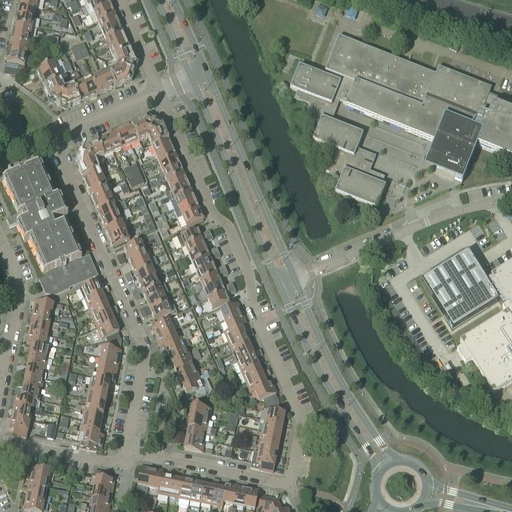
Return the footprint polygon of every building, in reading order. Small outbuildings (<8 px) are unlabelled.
[(36,11),(38,1),(33,0),(18,0),(17,7),(36,11)] [(103,0),(81,0),(85,8),(90,6),(103,0)] [(111,8),(107,0),(103,0),(90,6),(85,8),(89,17),(94,15),(111,8)] [(34,20),(36,11),(17,7),(16,16),(34,20)] [(98,24),(115,17),(111,8),(94,15),(89,17),(93,26),(98,24)] [(32,30),(34,20),(16,16),(14,26),(32,30)] [(118,25),(115,17),(98,24),(101,33),(118,25)] [(122,34),(118,25),(101,33),(105,41),(122,34)] [(30,39),(32,30),(14,26),(12,35),(30,39)] [(126,43),(122,34),(105,41),(109,51),(126,43)] [(28,49),(30,39),(12,35),(10,45),(28,49)] [(511,104),(496,98),(489,95),(491,89),(438,68),(435,76),(338,38),(325,72),(330,74),(328,79),(298,67),(289,90),(297,93),(294,101),(309,106),(303,121),(318,127),(312,142),(319,145),(316,153),(331,158),(325,173),(340,179),(334,194),(376,210),(385,187),(382,185),(385,178),(369,172),(375,158),(357,150),(363,135),(331,123),(339,104),(345,106),(344,108),(434,143),(424,169),(463,184),(477,148),(511,162),(511,104)] [(113,59),(130,52),(126,43),(109,51),(113,59)] [(26,58),(28,49),(10,45),(8,55),(26,58)] [(136,66),(130,52),(113,59),(117,68),(108,72),(115,89),(129,83),(126,77),(130,68),(136,66)] [(26,58),(8,55),(5,70),(10,71),(17,72),(16,78),(23,74),(26,58)] [(39,80),(56,73),(52,64),(35,71),(39,80)] [(115,89),(108,72),(99,76),(106,92),(115,89)] [(43,89),(60,82),(56,73),(39,80),(43,89)] [(106,92),(99,76),(91,79),(98,96),(106,92)] [(98,96),(91,79),(81,83),(89,100),(98,96)] [(80,104),(73,87),(64,91),(60,82),(43,89),(49,103),(55,101),(63,104),(66,110),(80,104)] [(89,100),(81,83),(73,87),(80,104),(89,100)] [(162,126),(156,129),(148,126),(145,120),(131,126),(138,143),(147,139),(151,147),(168,140),(162,126)] [(138,143),(131,126),(122,129),(130,147),(138,143)] [(130,147),(122,129),(114,133),(121,150),(130,147)] [(121,150),(114,133),(105,137),(112,154),(121,150)] [(112,154),(105,137),(96,141),(103,158),(112,154)] [(172,149),(168,140),(151,147),(155,156),(172,149)] [(103,158),(96,141),(82,147),(85,154),(82,161),(75,164),(81,177),(98,170),(95,162),(103,158)] [(176,158),(172,149),(155,156),(159,165),(176,158)] [(180,167),(176,158),(159,165),(163,174),(180,167)] [(16,227),(21,237),(59,219),(68,215),(67,215),(60,198),(55,200),(40,166),(40,165),(24,172),(23,170),(22,171),(23,171),(18,173),(17,173),(18,174),(2,182),(3,182),(18,216),(17,216),(18,217),(21,216),(24,222),(16,226),(16,227)] [(183,176),(180,167),(163,174),(166,183),(183,176)] [(85,186),(102,179),(98,170),(81,177),(85,186)] [(187,184),(183,176),(166,183),(170,192),(187,184)] [(106,188),(102,179),(85,186),(89,195),(106,188)] [(191,193),(187,184),(170,192),(174,201),(191,193)] [(110,186),(106,188),(89,195),(93,204),(113,195),(110,186)] [(195,202),(191,193),(174,201),(169,203),(173,211),(195,202)] [(97,213),(117,204),(113,195),(93,204),(97,213)] [(199,211),(195,202),(173,211),(177,220),(182,218),(199,211)] [(119,203),(117,204),(97,213),(100,222),(123,212),(119,203)] [(203,221),(199,211),(182,218),(186,228),(203,221)] [(127,221),(123,212),(100,222),(104,231),(121,223),(127,221)] [(62,226),(59,219),(21,237),(24,243),(23,243),(24,244),(29,242),(44,275),(43,275),(43,276),(45,275),(46,279),(39,282),(45,296),(52,298),(55,297),(70,291),(68,287),(72,285),(74,288),(97,277),(88,257),(81,260),(81,259),(80,259),(65,225),(66,225),(66,224),(62,226)] [(108,240),(125,232),(121,223),(104,231),(108,240)] [(165,231),(159,233),(163,241),(168,238),(165,231)] [(181,250),(184,248),(201,241),(197,231),(181,238),(180,237),(176,239),(181,250)] [(129,242),(125,232),(108,240),(112,249),(129,242)] [(205,249),(201,241),(184,248),(188,257),(205,249)] [(123,250),(127,259),(144,252),(140,242),(123,250)] [(209,258),(205,249),(188,257),(192,266),(209,258)] [(147,260),(144,252),(127,259),(130,268),(147,260)] [(511,263),(486,279),(469,252),(421,281),(443,315),(453,330),(499,302),(503,308),(506,313),(460,342),(463,347),(458,350),(466,365),(472,362),(493,395),(511,383),(511,263)] [(196,274),(212,267),(209,258),(192,266),(196,274)] [(151,269),(147,260),(130,268),(134,277),(151,269)] [(199,283),(216,276),(212,267),(196,274),(199,283)] [(155,278),(151,269),(134,277),(138,286),(155,278)] [(220,284),(216,276),(199,283),(203,292),(220,284)] [(159,287),(155,278),(138,286),(142,294),(159,287)] [(100,291),(96,283),(79,291),(84,301),(101,294),(100,291)] [(207,301),(224,294),(220,284),(203,292),(207,301)] [(146,303),(163,296),(159,287),(142,294),(146,303)] [(105,295),(103,290),(100,291),(101,294),(84,301),(88,311),(105,303),(102,296),(105,295)] [(228,303),(224,294),(207,301),(211,310),(228,303)] [(167,304),(163,296),(146,303),(150,312),(167,304)] [(35,302),(33,313),(51,317),(53,306),(35,302)] [(108,310),(105,303),(88,311),(92,321),(109,313),(108,310)] [(171,303),(167,304),(150,312),(154,321),(168,315),(169,318),(176,315),(171,303)] [(219,312),(223,323),(240,315),(236,305),(219,312)] [(114,315),(111,309),(108,310),(109,313),(92,321),(96,331),(114,323),(111,316),(114,315)] [(49,327),(51,317),(33,313),(31,324),(49,327)] [(245,326),(240,315),(223,323),(227,332),(228,333),(240,328),(245,326)] [(151,329),(155,339),(172,331),(168,321),(151,329)] [(118,334),(114,323),(96,331),(101,341),(105,339),(107,344),(121,343),(119,339),(118,340),(116,334),(118,334)] [(46,338),(49,327),(31,324),(28,334),(46,338)] [(243,334),(240,328),(228,333),(227,332),(223,334),(227,344),(245,337),(243,334)] [(176,341),(172,331),(155,339),(160,350),(164,348),(177,342),(176,341)] [(249,338),(247,333),(243,334),(245,337),(227,344),(232,354),(249,347),(246,340),(249,338)] [(44,348),(46,338),(28,334),(26,346),(31,346),(44,349),(44,348)] [(168,357),(186,350),(181,339),(176,341),(177,342),(164,348),(168,357)] [(120,347),(121,343),(107,344),(106,350),(102,349),(100,360),(118,363),(120,353),(118,352),(119,347),(120,347)] [(49,349),(44,348),(44,349),(31,346),(29,356),(47,360),(49,349)] [(252,354),(249,347),(232,354),(236,364),(253,357),(252,354)] [(190,359),(186,350),(168,357),(173,367),(190,359)] [(258,358),(255,353),(252,354),(253,357),(236,364),(240,374),(257,367),(254,360),(258,358)] [(45,371),(47,360),(29,356),(26,367),(45,371)] [(177,377),(194,369),(190,359),(173,367),(177,377)] [(116,374),(118,363),(100,360),(98,370),(116,374)] [(43,382),(45,371),(26,367),(24,378),(43,382)] [(261,374),(257,367),(240,374),(245,384),(262,377),(261,374)] [(181,387),(199,379),(194,369),(177,377),(181,387)] [(114,385),(116,374),(98,370),(96,381),(95,382),(108,384),(114,385)] [(266,378),(264,373),(261,374),(262,377),(245,384),(249,395),(254,393),(253,392),(266,386),(263,379),(266,378)] [(41,392),(43,382),(24,378),(22,389),(41,392)] [(205,395),(199,379),(181,387),(186,397),(194,393),(197,399),(205,395)] [(106,394),(108,384),(95,382),(96,381),(91,380),(88,391),(106,394)] [(275,395),(270,384),(266,386),(253,392),(254,393),(258,402),(262,401),(264,405),(278,404),(276,400),(275,401),(273,396),(275,395)] [(38,403),(41,392),(22,389),(20,399),(33,402),(38,403)] [(104,405),(106,394),(88,391),(86,401),(104,405)] [(31,413),(33,402),(20,399),(15,398),(13,409),(31,413)] [(102,416),(104,405),(86,401),(84,412),(102,416)] [(277,408),(278,404),(264,405),(263,411),(265,412),(263,422),(281,426),(284,415),(275,413),(276,408),(277,408)] [(192,407),(189,418),(208,422),(210,411),(192,407)] [(29,423),(31,413),(13,409),(11,420),(29,423)] [(100,426),(102,416),(84,412),(82,423),(100,426)] [(236,419),(229,417),(228,426),(235,427),(236,419)] [(205,433),(208,422),(189,418),(187,429),(205,433)] [(26,440),(29,423),(11,420),(9,431),(14,432),(12,438),(26,440)] [(279,436),(281,426),(263,422),(261,433),(279,436)] [(98,436),(100,426),(82,423),(80,434),(84,435),(85,434),(98,436)] [(56,428),(48,427),(45,440),(53,441),(56,428)] [(203,443),(205,433),(187,429),(185,439),(203,443)] [(277,447),(279,436),(261,433),(259,443),(277,447)] [(85,434),(84,435),(82,445),(80,444),(79,451),(96,454),(97,448),(101,449),(103,438),(98,436),(85,434)] [(201,454),(203,443),(185,439),(183,451),(201,454)] [(275,457),(277,447),(259,443),(257,454),(275,457)] [(257,454),(252,453),(249,470),(271,475),(275,457),(257,454)] [(54,462),(54,464),(53,470),(60,471),(61,464),(54,462)] [(32,469),(29,479),(47,483),(50,472),(32,469)] [(147,489),(151,471),(140,469),(136,487),(137,487),(147,489)] [(158,491),(161,478),(162,473),(151,471),(147,489),(157,491),(158,491)] [(95,479),(93,489),(112,493),(114,482),(105,480),(106,475),(94,472),(93,478),(95,479)] [(175,477),(169,476),(168,480),(171,480),(167,498),(178,500),(182,482),(174,481),(175,477)] [(168,480),(161,478),(158,491),(157,491),(156,496),(167,498),(171,480),(168,480)] [(45,494),(47,483),(29,479),(27,490),(45,494)] [(195,485),(196,481),(190,480),(189,484),(192,484),(188,502),(199,505),(203,487),(195,485)] [(189,484),(182,482),(178,500),(179,500),(188,502),(192,484),(189,484)] [(217,486),(211,484),(210,488),(213,489),(210,507),(221,509),(222,504),(221,504),(224,491),(216,489),(217,486)] [(232,506),(236,488),(225,486),(224,491),(221,504),(222,504),(232,506)] [(210,488),(203,487),(199,505),(210,507),(213,489),(210,488)] [(243,509),(247,490),(236,488),(232,506),(243,509)] [(110,504),(112,493),(93,489),(91,500),(110,504)] [(43,504),(45,494),(27,490),(25,501),(43,504)] [(257,492),(247,490),(243,509),(253,511),(257,492)] [(261,511),(262,511),(265,500),(265,499),(265,500),(260,499),(260,498),(259,498),(257,511),(261,511)] [(96,511),(107,511),(110,504),(91,500),(89,510),(96,511)] [(188,502),(179,500),(177,506),(187,508),(188,502)] [(267,511),(276,501),(271,500),(270,501),(265,500),(262,511),(267,511)] [(41,511),(43,504),(25,501),(23,511),(25,511),(41,511)] [(279,507),(276,501),(267,511),(287,511),(286,509),(280,511),(279,511),(278,507),(279,507)]
